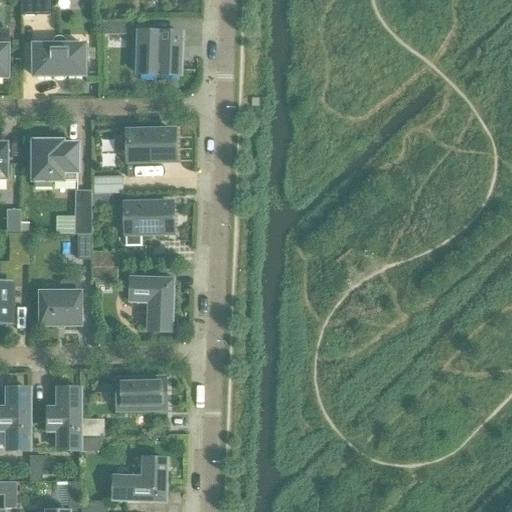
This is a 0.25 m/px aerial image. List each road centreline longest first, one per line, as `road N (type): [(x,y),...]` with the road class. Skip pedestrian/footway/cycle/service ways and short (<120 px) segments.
road 1 (residential): [(214,357),(223,106)]
road 2 (residential): [(0,107),(223,106)]
road 3 (residential): [(0,355),(214,357)]
road 4 (residential): [(208,511),(214,357)]
